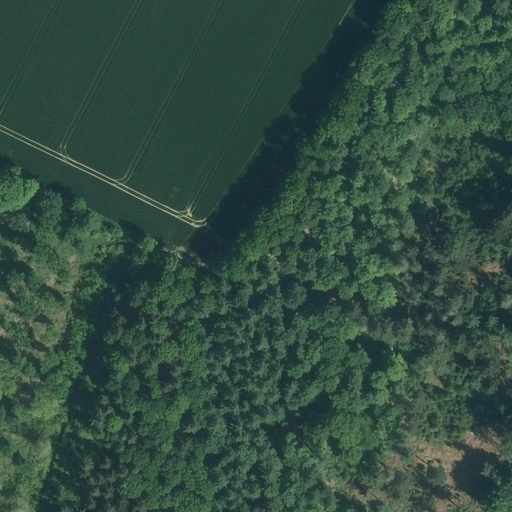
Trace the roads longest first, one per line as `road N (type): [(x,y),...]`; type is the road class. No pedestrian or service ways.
road 1 (track): [(319,156),(265,239),(140,247),(112,274),(30,511)]
road 2 (track): [(307,322),(319,156),(429,70),(464,0)]
road 3 (track): [(511,327),(307,322)]
road 4 (track): [(286,511),(307,322)]
